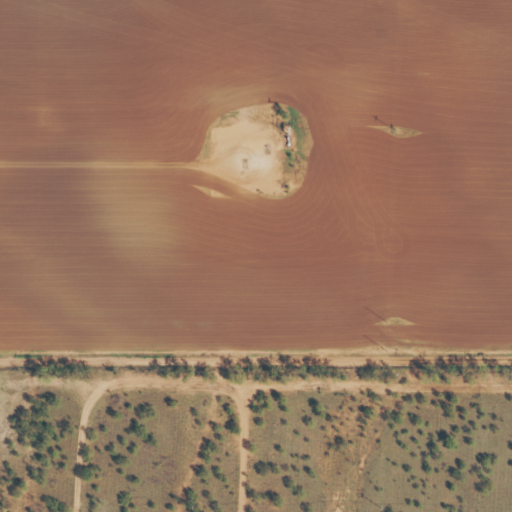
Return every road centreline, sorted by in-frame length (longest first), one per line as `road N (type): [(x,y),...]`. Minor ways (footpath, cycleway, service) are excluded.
road 1 (residential): [(0,348),(511,340)]
road 2 (residential): [(314,178),(511,172)]
road 3 (residential): [(224,511),(225,340)]
